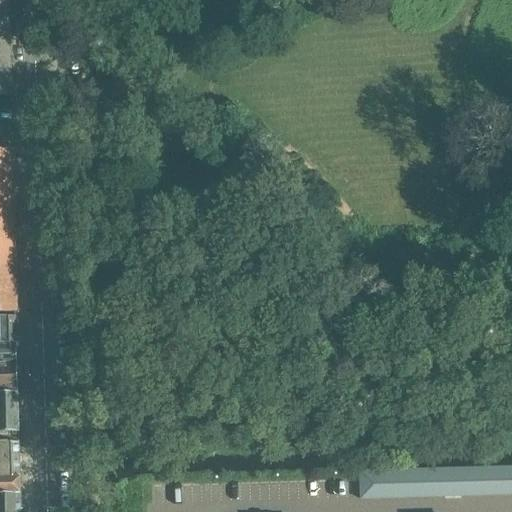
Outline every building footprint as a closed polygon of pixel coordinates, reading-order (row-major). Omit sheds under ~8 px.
[(0,0),(0,22),(11,22),(9,0),(0,0)] [(0,45),(11,45),(11,22),(0,22),(0,45)] [(0,68),(12,68),(11,45),(0,45),(0,68)] [(0,93),(12,93),(12,68),(0,68),(0,93)] [(9,148),(9,142),(0,141),(0,171),(12,172),(11,148),(9,148)] [(0,195),(12,195),(12,178),(12,172),(0,171),(0,195)] [(0,217),(13,217),(13,202),(12,195),(0,195),(0,217)] [(0,241),(13,241),(13,217),(0,217),(0,241)] [(0,263),(14,263),(13,241),(0,241),(0,263)] [(0,286),(14,286),(14,263),(0,263),(0,286)] [(0,311),(15,311),(14,286),(0,286),(0,311)] [(0,343),(15,343),(15,316),(0,316),(0,343)] [(0,361),(16,361),(15,343),(0,343),(0,361)] [(0,391),(17,391),(16,361),(0,361),(0,391)] [(0,442),(18,441),(17,415),(17,391),(0,391),(0,442)] [(0,476),(19,476),(18,441),(0,442),(0,476)] [(511,467),(360,472),(360,478),(360,483),(364,482),(364,488),(361,488),(361,499),(446,497),(445,491),(461,491),(461,497),(511,495),(511,467)] [(0,494),(20,494),(19,476),(0,476),(0,494)] [(0,511),(20,511),(20,494),(0,494),(0,511)]
